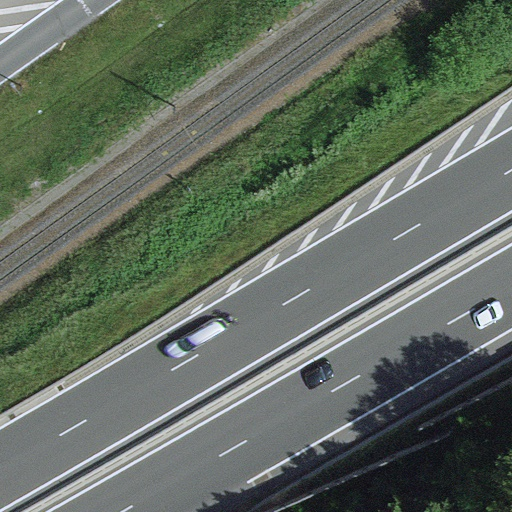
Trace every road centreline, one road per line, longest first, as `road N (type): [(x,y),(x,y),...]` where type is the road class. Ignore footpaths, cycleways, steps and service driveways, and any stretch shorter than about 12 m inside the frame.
road 1 (motorway): [(511,166),(0,471)]
road 2 (motorway): [(129,511),(511,294)]
